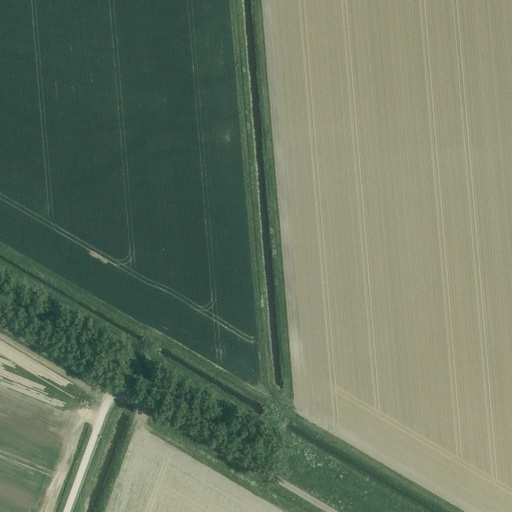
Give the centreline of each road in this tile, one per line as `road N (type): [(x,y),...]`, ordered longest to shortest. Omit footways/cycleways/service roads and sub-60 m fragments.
road 1 (track): [(334,511),(0,317)]
road 2 (unclassified): [(67,511),(115,382)]
